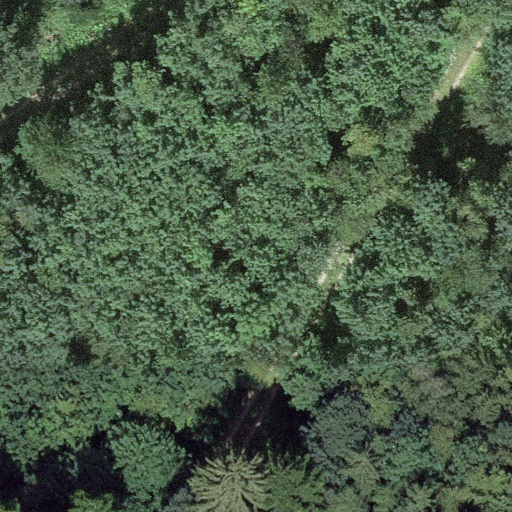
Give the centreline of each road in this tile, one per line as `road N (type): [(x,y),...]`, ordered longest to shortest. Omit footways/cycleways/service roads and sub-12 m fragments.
road 1 (track): [(484,0),(189,511)]
road 2 (track): [(167,0),(0,123)]
